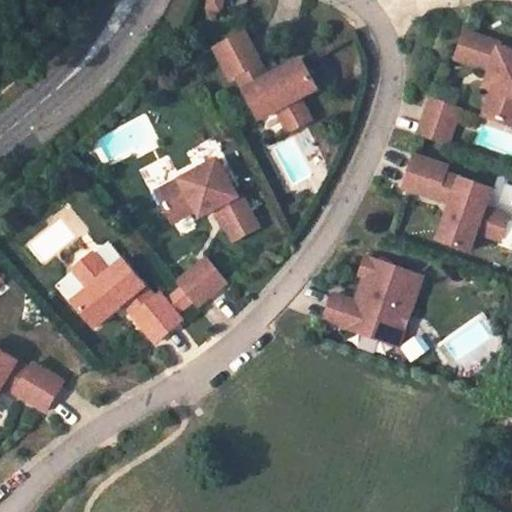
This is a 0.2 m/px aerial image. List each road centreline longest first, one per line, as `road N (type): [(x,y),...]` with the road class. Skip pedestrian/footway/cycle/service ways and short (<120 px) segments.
road 1 (residential): [(370,17),(391,80),(385,118),(328,242),(235,347),(86,441),(1,511)]
road 2 (unclassified): [(128,0),(67,77),(0,135)]
